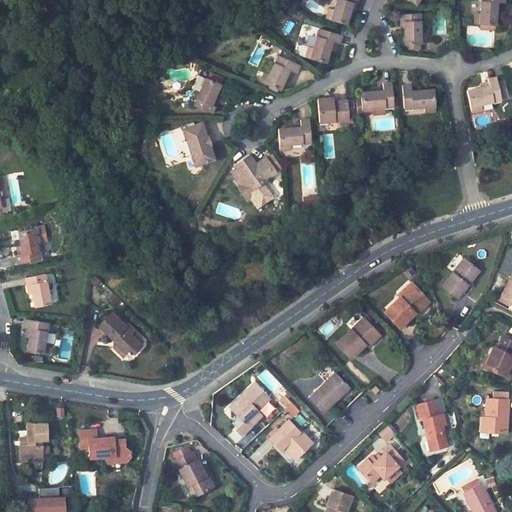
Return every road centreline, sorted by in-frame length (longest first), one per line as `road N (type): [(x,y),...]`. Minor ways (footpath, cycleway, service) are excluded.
road 1 (unclassified): [(167,406),(373,260),(511,208)]
road 2 (residential): [(452,343),(292,487),(272,495),(258,488)]
road 3 (unclassified): [(167,406),(0,380)]
road 4 (residential): [(258,488),(167,406)]
